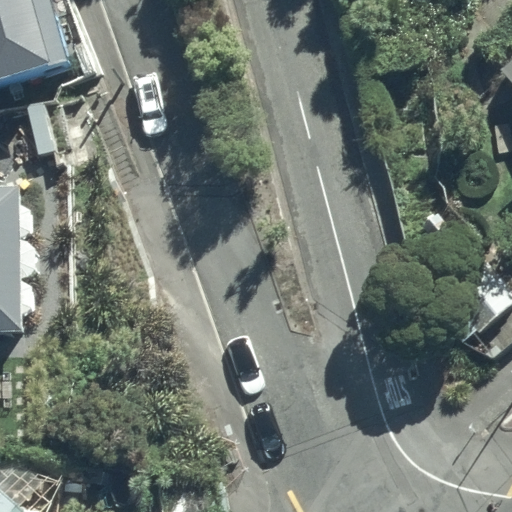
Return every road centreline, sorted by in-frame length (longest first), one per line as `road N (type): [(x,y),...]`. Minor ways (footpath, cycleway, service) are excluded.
road 1 (residential): [(142,0),(268,366),(389,433)]
road 2 (residential): [(272,0),(389,433)]
